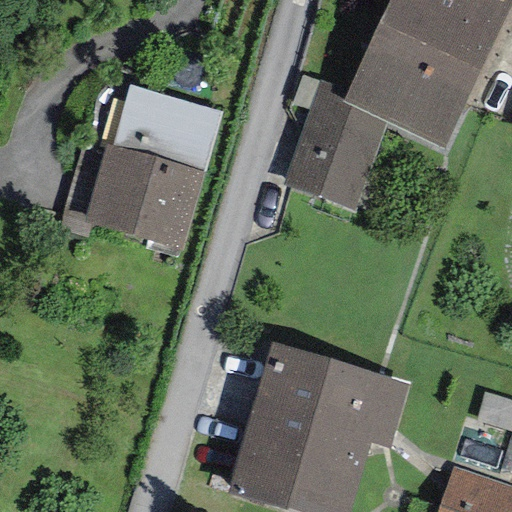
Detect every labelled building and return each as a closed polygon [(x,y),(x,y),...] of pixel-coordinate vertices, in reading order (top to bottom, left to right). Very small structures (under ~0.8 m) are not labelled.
[(511,2),(511,0),(389,0),(347,90),(341,103),(385,123),(443,151),(511,2)] [(341,103),(347,90),(321,81),(281,187),(355,212),(385,123),(341,103)] [(110,147),(105,146),(83,220),(179,249),(201,175),(220,113),(129,86),(110,147)] [(226,494),(289,511),(347,511),(370,443),(389,449),(409,382),(270,342),(226,494)] [(510,511),(511,507),(511,487),(453,468),(438,511),(510,511)]
